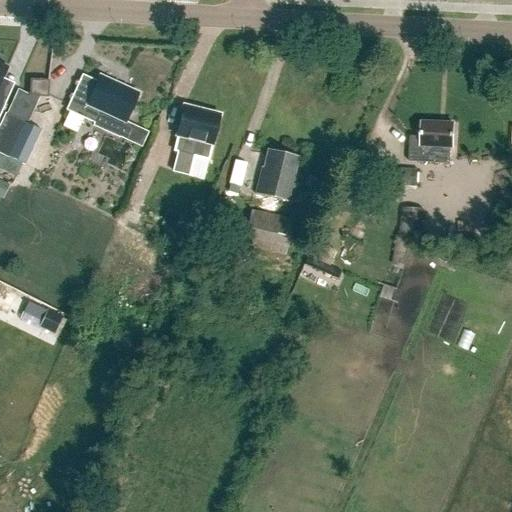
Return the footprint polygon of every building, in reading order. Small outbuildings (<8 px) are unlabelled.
[(81,76),(65,111),(93,124),(92,127),(118,139),(137,95),(99,77),(96,83),(81,76)] [(47,98),(48,81),(30,81),(29,97),(47,98)] [(207,160),(218,116),(183,107),(176,136),(177,137),(173,151),(177,152),(172,172),(187,175),(192,156),(207,160)] [(0,122),(0,153),(24,165),(40,131),(4,114),(0,122)] [(453,147),(453,125),(422,123),(421,137),(410,136),(409,162),(450,164),(451,147),(453,147)] [(293,176),(297,159),(267,151),(263,169),(260,168),(254,194),(289,203),(295,177),(293,176)] [(417,187),(418,170),(394,168),(393,185),(417,187)] [(401,232),(406,232),(422,232),(423,209),(402,208),(401,230),(401,232)] [(196,220),(166,209),(162,221),(191,232),(196,220)] [(284,255),(292,220),(251,211),(242,246),(284,255)] [(183,249),(188,236),(166,228),(161,240),(183,249)] [(48,310),(39,328),(53,335),(62,317),(48,310)]
